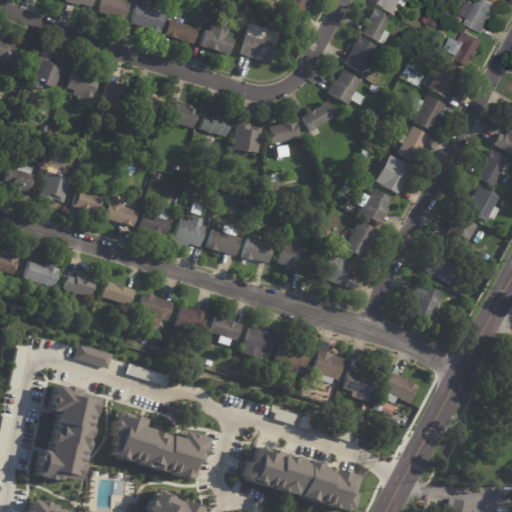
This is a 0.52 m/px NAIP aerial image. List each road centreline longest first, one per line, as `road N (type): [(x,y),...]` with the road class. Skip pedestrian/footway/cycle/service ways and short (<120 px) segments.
road 1 (residential): [(464,367),(367,327),(0,217)]
road 2 (residential): [(341,0),(294,81),(265,92),(99,45),(0,6)]
road 3 (residential): [(511,41),(398,250),(367,327)]
road 4 (secondary): [(511,278),(384,511)]
